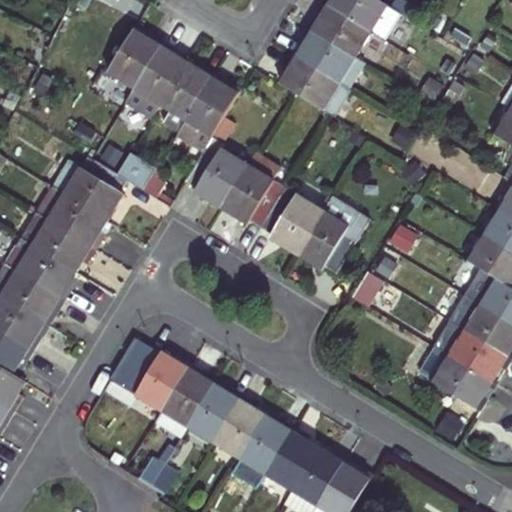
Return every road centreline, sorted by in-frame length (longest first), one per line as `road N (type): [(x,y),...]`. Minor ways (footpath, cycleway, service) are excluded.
road 1 (residential): [(511,506),(278,364)]
road 2 (residential): [(149,285),(179,235),(308,313),(278,364)]
road 3 (residential): [(149,285),(48,451)]
road 4 (residential): [(278,364),(149,285)]
road 5 (residential): [(179,0),(247,41),(272,0)]
